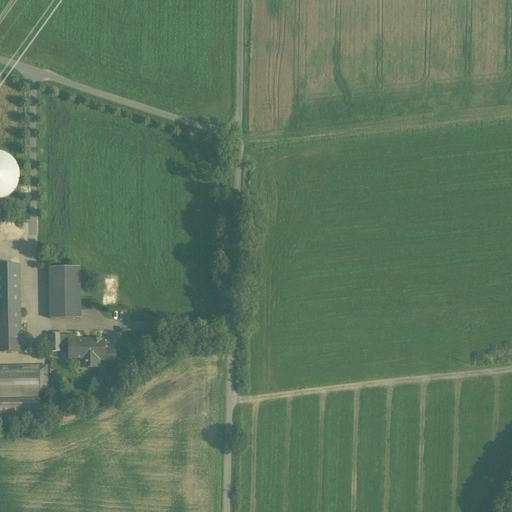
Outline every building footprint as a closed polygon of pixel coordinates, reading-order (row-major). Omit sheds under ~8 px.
[(0,198),(15,201),(23,157),(0,152),(0,198)] [(19,266),(0,266),(0,354),(20,354),(19,266)] [(79,269),(49,269),(50,320),(80,320),(79,269)] [(59,335),(50,335),(50,352),(59,352),(59,351),(59,347),(59,336),(59,335)] [(59,347),(69,346),(68,341),(75,341),(75,336),(59,336),(59,347)] [(103,341),(75,341),(68,341),(69,346),(69,351),(69,360),(84,360),(84,365),(98,365),(98,360),(103,360),(104,360),(104,349),(103,341)] [(114,349),(104,349),(104,360),(103,360),(103,362),(114,362),(114,349)] [(39,367),(0,367),(0,401),(40,401),(40,394),(39,379),(39,367)] [(40,401),(0,401),(0,417),(40,416),(40,401)]
